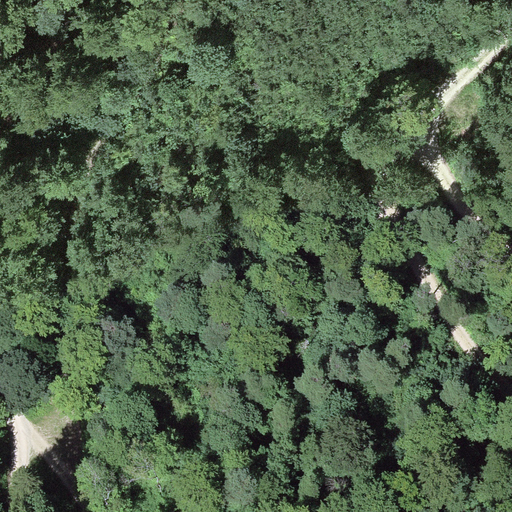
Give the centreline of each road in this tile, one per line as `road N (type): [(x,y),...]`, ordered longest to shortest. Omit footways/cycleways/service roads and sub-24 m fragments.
road 1 (track): [(180,0),(104,129),(63,229),(70,289),(63,438)]
road 2 (track): [(511,390),(461,334),(375,198),(381,162),(392,145),(412,140),(475,222),(511,251)]
road 3 (track): [(511,28),(430,110),(412,140)]
road 4 (track): [(0,389),(18,435),(15,511)]
road 5 (track): [(18,435),(63,438),(92,511)]
